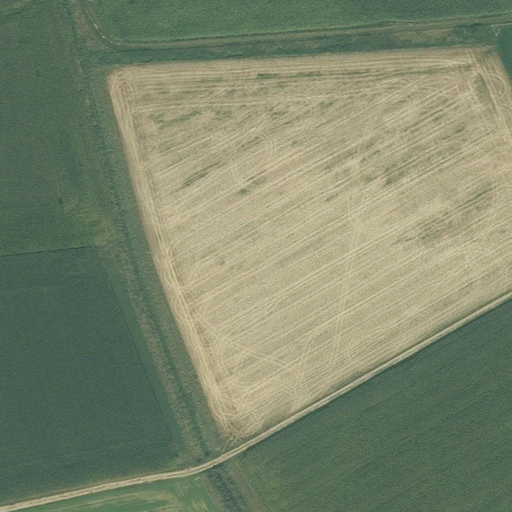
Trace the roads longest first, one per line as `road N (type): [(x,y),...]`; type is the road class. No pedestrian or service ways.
road 1 (track): [(0,508),(206,468),(511,297)]
road 2 (track): [(83,0),(114,42),(147,46),(511,18)]
